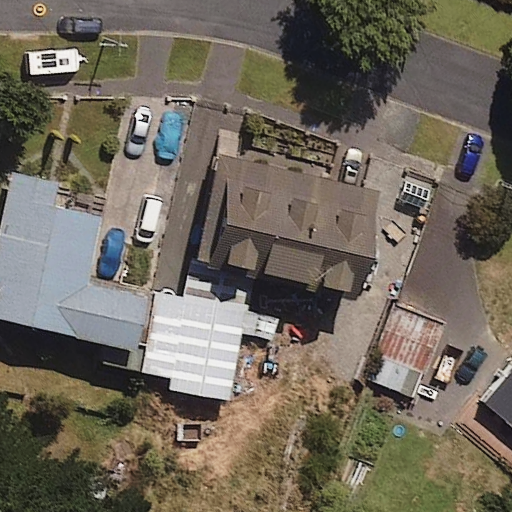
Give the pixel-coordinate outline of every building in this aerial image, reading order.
[(372,194),(215,157),(190,262),(347,299),(372,194)] [(0,207),(0,322),(96,345),(91,364),(128,373),(145,301),(79,286),(95,219),(47,208),(52,186),(8,175),(0,207)] [(224,401),(234,340),(263,345),(269,310),(240,306),(243,290),(183,280),(181,296),(155,292),(141,374),(167,378),(164,391),(224,401)] [(441,323),(391,303),(361,380),(411,400),(441,323)] [(511,360),(478,401),(488,410),(469,431),(511,467),(511,360)]
